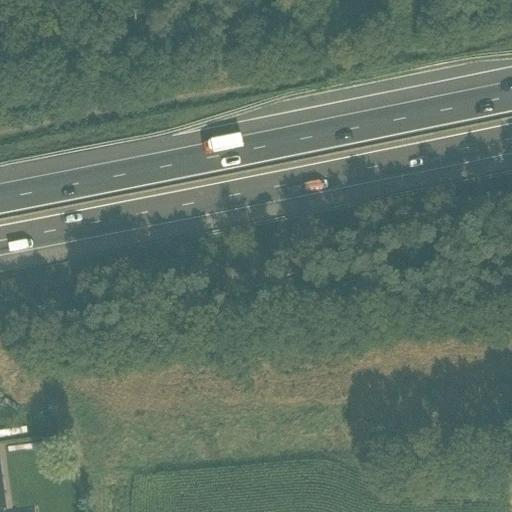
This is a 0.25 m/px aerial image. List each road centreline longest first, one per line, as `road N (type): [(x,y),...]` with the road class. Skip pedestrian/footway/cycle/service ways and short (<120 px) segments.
road 1 (motorway): [(511,98),(0,201)]
road 2 (motorway): [(0,241),(511,139)]
road 3 (track): [(511,38),(0,137)]
